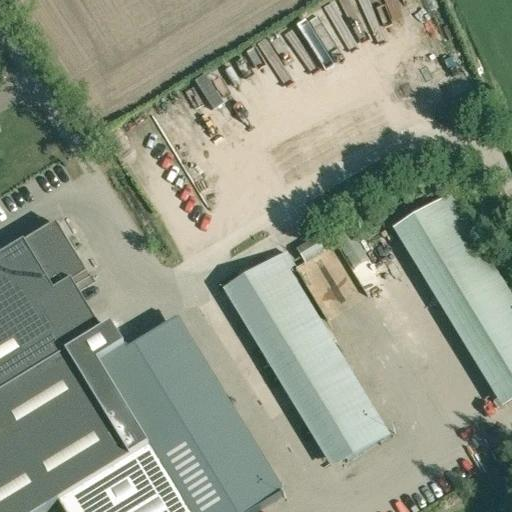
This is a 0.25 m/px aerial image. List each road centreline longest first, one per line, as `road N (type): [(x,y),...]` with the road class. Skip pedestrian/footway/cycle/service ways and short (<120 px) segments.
road 1 (unclassified): [(511,178),(484,151),(427,152),(205,276),(177,281),(152,268),(71,139)]
road 2 (track): [(71,139),(0,25)]
